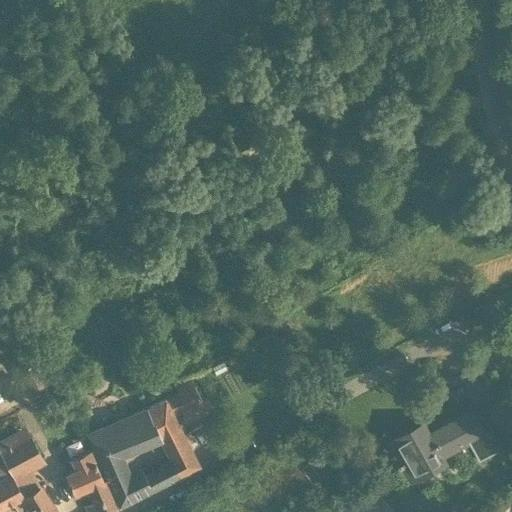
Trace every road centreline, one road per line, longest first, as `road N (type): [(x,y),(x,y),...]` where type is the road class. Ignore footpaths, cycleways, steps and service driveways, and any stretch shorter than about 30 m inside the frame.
road 1 (unclassified): [(121,511),(511,298)]
road 2 (unclassified): [(511,142),(483,62),(477,0)]
